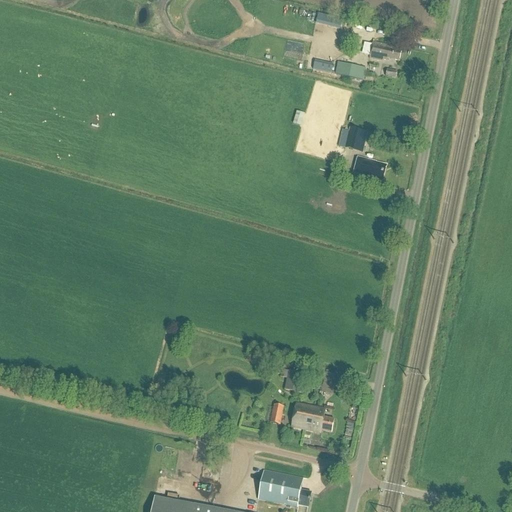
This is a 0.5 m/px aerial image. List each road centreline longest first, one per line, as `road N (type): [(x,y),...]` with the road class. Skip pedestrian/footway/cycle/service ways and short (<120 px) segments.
road 1 (unclassified): [(360,478),(454,0)]
road 2 (track): [(206,436),(0,388)]
road 3 (unclassified): [(360,478),(206,436)]
